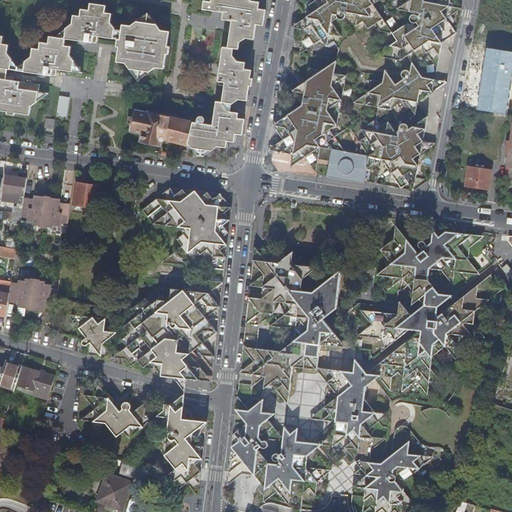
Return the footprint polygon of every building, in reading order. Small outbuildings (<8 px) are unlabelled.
[(250,0),(211,0),(211,2),(205,1),(203,9),(212,11),(224,13),(224,16),(223,20),(232,21),(232,26),(228,48),(223,47),(218,84),(225,86),(222,102),(232,103),(238,100),(240,99),(244,69),(245,62),(238,62),(232,55),(233,48),(238,49),(239,42),(246,38),(253,39),(256,24),(258,9),(259,2),(251,1),(250,0)] [(293,27),(294,27),(305,30),(300,54),(307,49),(313,56),(315,44),(327,46),(342,36),(332,22),(338,17),(340,18),(343,18),(345,17),(346,14),(345,12),(358,14),(356,27),(364,22),(368,29),(376,24),(381,32),(388,26),(374,4),(380,0),(298,0),(297,1),(295,2),(297,5),(307,17),(294,25),(291,27),(293,27)] [(394,47),(392,59),(401,61),(408,56),(412,62),(414,64),(428,54),(437,71),(440,56),(442,46),(443,44),(457,33),(448,19),(462,9),(449,6),(450,0),(442,0),(438,3),(426,1),(426,0),(395,0),(393,2),(398,9),(408,11),(410,0),(413,0),(411,10),(417,11),(424,6),(426,9),(417,15),(414,15),(413,17),(412,20),(414,23),(417,23),(418,23),(421,27),(411,33),(405,26),(393,34),(398,41),(390,45),(394,47)] [(67,28),(66,38),(97,43),(98,36),(115,38),(116,28),(111,21),(112,13),(106,12),(107,6),(91,4),(90,11),(82,9),(81,17),(74,16),(73,23),(67,28)] [(265,10),(258,9),(256,24),(263,26),(265,10)] [(138,21),(156,24),(148,13),(138,21)] [(156,68),(164,69),(166,54),(169,55),(170,47),(168,46),(169,31),(161,30),(156,24),(138,21),(131,26),(123,24),(122,29),(121,39),(118,39),(117,46),(117,47),(119,47),(119,51),(118,54),(117,62),(125,63),(131,70),(149,73),(156,68)] [(59,35),(59,37),(66,38),(67,28),(59,35)] [(0,63),(12,65),(13,60),(8,54),(10,45),(3,44),(4,37),(0,36),(0,63)] [(66,38),(59,37),(50,36),(49,43),(41,43),(40,49),(34,48),(33,57),(26,62),(26,67),(25,72),(55,76),(57,69),(67,71),(73,72),(74,61),(70,56),(71,49),(71,47),(65,46),(65,43),(66,38)] [(511,77),(511,49),(487,45),(477,108),(506,113),(511,77)] [(74,61),(73,72),(83,73),(74,61)] [(279,121),(275,124),(274,125),(278,131),(283,140),(276,145),(269,150),(271,150),(275,151),(293,155),(291,168),(306,157),(316,171),(317,162),(329,165),(328,178),(366,184),(367,182),(370,166),(365,165),(367,154),(345,150),(331,130),(338,125),(347,77),(335,74),(337,62),(293,91),(303,106),(279,121)] [(396,84),(385,70),(383,82),(372,80),(370,93),(355,103),(379,107),(378,114),(384,115),(399,105),(404,113),(416,115),(419,101),(446,82),(422,77),(414,64),(412,62),(411,74),(410,72),(409,71),(408,70),(406,70),(405,70),(404,71),(403,72),(402,74),(402,75),(403,77),(404,78),(396,84)] [(251,70),(244,69),(240,99),(247,101),(249,85),(250,78),(251,70)] [(139,81),(149,73),(131,70),(139,81)] [(32,106),(38,102),(39,93),(40,85),(31,83),(31,81),(24,80),(24,82),(0,78),(0,104),(1,104),(0,112),(8,113),(8,115),(16,116),(16,114),(31,115),(32,106)] [(38,102),(49,94),(39,93),(38,102)] [(67,116),(69,97),(58,96),(56,115),(67,116)] [(224,130),(192,122),(188,141),(193,148),(212,150),(218,146),(226,147),(227,141),(234,142),(235,133),(238,118),(238,113),(231,111),(232,103),(222,102),(216,101),(216,103),(214,116),(227,119),(224,130)] [(141,134),(139,142),(162,147),(163,142),(164,141),(165,141),(175,143),(187,146),(188,141),(192,122),(192,121),(193,120),(148,110),(148,111),(135,109),(134,115),(132,115),(129,117),(128,121),(130,124),(129,131),(141,134)] [(197,122),(192,121),(192,122),(224,130),(227,119),(214,116),(213,125),(202,123),(203,120),(204,118),(203,117),(201,116),(199,115),(198,116),(196,117),(196,119),(197,122)] [(429,117),(408,129),(408,126),(406,124),(404,124),(402,124),(401,125),(400,128),(399,135),(390,122),(382,127),(377,119),(361,129),(366,137),(359,142),(367,154),(365,165),(370,166),(367,182),(402,188),(409,184),(414,190),(429,180),(417,178),(422,153),(436,144),(424,141),(429,117)] [(46,118),(44,128),(54,129),(56,119),(46,118)] [(244,119),(238,118),(235,133),(242,134),(244,119)] [(492,170),(469,166),(466,185),(475,187),(474,190),(477,190),(478,187),(488,189),(492,170)] [(24,198),(28,178),(7,174),(2,200),(23,204),(24,198)] [(100,185),(77,182),(74,204),(96,207),(100,185)] [(161,377),(173,378),(184,393),(186,378),(199,380),(206,374),(190,353),(196,348),(213,369),(231,207),(220,193),(170,188),(142,210),(153,224),(178,226),(184,234),(177,239),(176,252),(162,262),(187,265),(200,255),(211,268),(210,281),(203,286),(198,279),(191,284),(185,278),(183,290),(159,287),(158,299),(151,305),(145,298),(131,309),(137,316),(123,327),(129,334),(122,339),(127,346),(121,351),(126,359),(132,366),(139,360),(144,367),(151,362),(161,375),(161,377)] [(23,204),(21,218),(28,219),(27,223),(34,224),(33,225),(38,226),(38,227),(44,228),(48,196),(45,196),(45,197),(35,195),(34,200),(24,198),(23,204)] [(51,196),(48,196),(44,228),(48,228),(48,227),(54,227),(54,225),(60,226),(60,224),(67,225),(70,204),(60,203),(61,199),(51,197),(51,196)] [(447,230),(439,237),(433,230),(427,235),(429,238),(428,242),(424,241),(423,240),(421,241),(420,242),(419,243),(420,245),(420,247),(422,248),(422,250),(419,253),(418,251),(417,252),(416,251),(414,253),(395,229),(394,237),(380,248),(391,263),(377,274),(390,276),(389,289),(403,278),(401,290),(409,285),(414,291),(413,303),(424,304),(425,305),(426,305),(427,294),(427,293),(431,290),(434,287),(429,281),(430,268),(441,269),(451,281),(454,278),(455,271),(479,274),(468,261),(471,246),(485,236),(447,230)] [(9,237),(8,246),(18,247),(18,238),(9,237)] [(17,249),(0,246),(0,256),(15,259),(17,249)] [(348,347),(328,323),(325,319),(338,306),(342,269),(313,293),(302,290),(303,278),(319,266),(291,264),(293,251),(279,262),(267,262),(254,247),(244,346),(257,348),(260,325),(287,328),(293,328),(288,332),(294,340),(294,341),(292,343),(291,345),(291,346),(291,347),(290,348),(285,347),(281,350),(243,347),(241,372),(253,374),(253,386),(265,377),(264,388),(272,383),(288,404),(293,366),(318,368),(321,344),(348,347)] [(19,306),(32,308),(37,272),(28,271),(27,273),(21,272),(21,275),(20,279),(13,278),(10,301),(20,302),(19,306)] [(37,272),(32,308),(47,310),(47,307),(55,308),(57,300),(59,285),(52,284),(53,281),(53,277),(47,276),(47,273),(37,272)] [(492,275),(492,274),(438,316),(438,307),(453,295),(439,294),(434,287),(431,290),(427,293),(427,294),(426,305),(426,319),(427,330),(427,339),(426,345),(424,348),(426,350),(429,350),(432,351),(432,353),(432,354),(432,355),(433,356),(446,346),(457,360),(461,334),(486,337),(475,323),(476,310),(504,288),(491,286),(492,275)] [(0,314),(7,315),(10,293),(0,291),(0,314)] [(383,338),(382,351),(397,339),(409,329),(420,330),(421,338),(427,339),(427,330),(426,319),(426,305),(425,305),(424,304),(412,314),(399,300),(399,313),(361,309),(372,324),(359,335),(383,338)] [(89,354),(114,357),(102,343),(116,332),(104,331),(105,318),(67,314),(86,338),(84,339),(83,340),(82,342),(84,344),(86,345),(90,342),(89,354)] [(432,369),(433,358),(433,356),(432,355),(432,354),(432,353),(432,351),(429,350),(426,350),(424,348),(426,345),(427,339),(421,338),(417,334),(369,371),(376,379),(379,377),(391,390),(393,377),(399,373),(404,379),(402,392),(417,380),(428,394),(430,382),(442,383),(432,369)] [(368,462),(372,449),(387,438),(373,437),(367,430),(387,416),(384,412),(376,411),(365,399),(366,387),(376,379),(369,371),(367,374),(355,359),(354,372),(318,368),(334,389),(328,388),(325,406),(311,418),(336,421),(335,432),(324,441),(324,444),(333,446),(332,455),(336,455),(346,447),(356,460),(358,461),(364,456),(368,462)] [(6,360),(4,368),(0,379),(0,384),(15,390),(23,366),(6,360)] [(48,398),(56,376),(25,366),(19,383),(35,389),(33,393),(48,398)] [(145,414),(146,402),(132,412),(129,409),(131,407),(131,405),(130,403),(128,401),(126,401),(123,402),(122,405),(123,408),(119,411),(98,383),(96,395),(83,394),(95,408),(81,419),(93,420),(92,433),(106,422),(117,436),(124,430),(129,437),(152,419),(153,415),(145,414)] [(239,385),(227,484),(241,474),(255,474),(249,468),(256,462),(263,457),(257,449),(261,446),(263,447),(265,447),(266,446),(268,445),(268,443),(268,441),(266,439),(267,431),(273,431),(274,425),(269,419),(275,414),(262,413),(263,400),(250,410),(253,386),(239,385)] [(199,496),(208,421),(194,419),(183,406),(184,393),(171,404),(157,416),(168,429),(154,440),(176,468),(166,476),(166,480),(175,481),(174,490),(178,490),(188,482),(199,496)] [(256,462),(249,468),(255,474),(262,483),(265,489),(264,501),(278,490),(295,511),(300,511),(303,497),(304,493),(311,488),(313,490),(317,491),(318,482),(332,470),(307,467),(308,455),(323,444),(297,441),(299,427),(290,434),(284,426),(282,452),(280,454),(278,452),(276,452),(274,454),(273,456),(273,458),(274,459),(275,460),(280,460),(279,464),(269,463),(263,457),(256,462)] [(362,468),(354,474),(366,475),(355,482),(354,487),(366,487),(361,511),(373,511),(374,511),(393,511),(394,510),(395,511),(402,511),(403,505),(411,505),(414,502),(398,484),(434,457),(408,455),(410,442),(382,463),(368,462),(358,461),(362,468)] [(121,477),(120,477),(108,472),(97,500),(107,504),(114,506),(123,510),(134,482),(121,477)]
